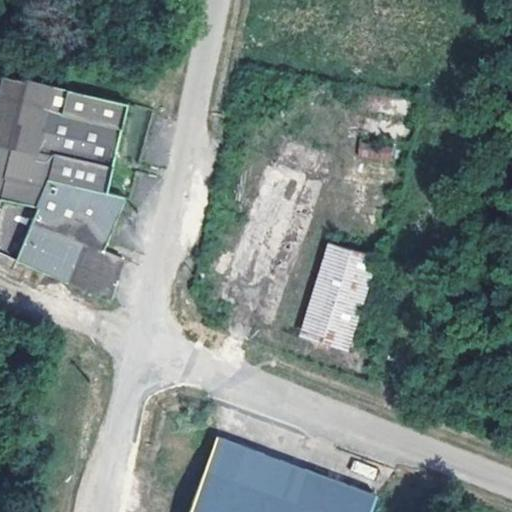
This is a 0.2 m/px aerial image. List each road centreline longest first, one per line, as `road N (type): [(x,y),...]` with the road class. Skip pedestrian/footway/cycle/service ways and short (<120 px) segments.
road 1 (unclassified): [(511,488),(144,345)]
road 2 (unclassified): [(216,0),(144,345)]
road 3 (unclassified): [(144,345),(109,511)]
road 4 (track): [(0,289),(144,345)]
